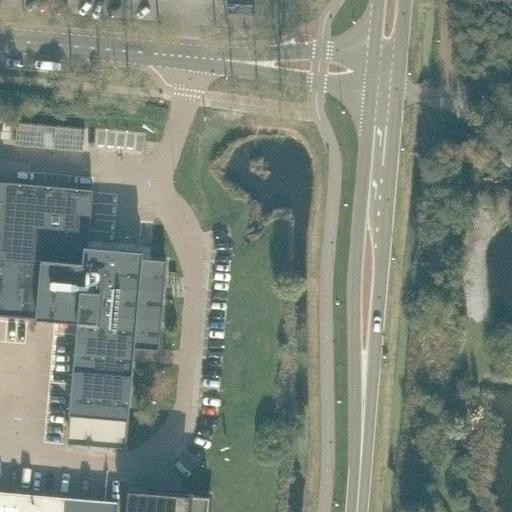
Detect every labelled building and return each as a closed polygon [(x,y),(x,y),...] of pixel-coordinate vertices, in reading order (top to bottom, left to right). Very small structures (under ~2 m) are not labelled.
[(104,145),(105,120),(94,119),(93,144),(104,145)] [(5,183),(4,200),(0,244),(0,257),(80,264),(81,246),(88,247),(93,190),(5,183)] [(80,264),(0,257),(0,244),(4,200),(0,200),(0,314),(80,322),(82,299),(163,306),(167,260),(151,259),(131,257),(131,258),(120,257),(121,250),(88,247),(81,246),(80,264)] [(159,349),(163,306),(82,299),(80,322),(70,442),(125,446),(133,346),(159,349)] [(208,511),(210,495),(129,488),(126,511),(208,511)] [(0,511),(33,511),(35,495),(0,491),(0,511)] [(117,502),(35,495),(33,511),(117,511),(118,501),(117,501),(117,502)]
